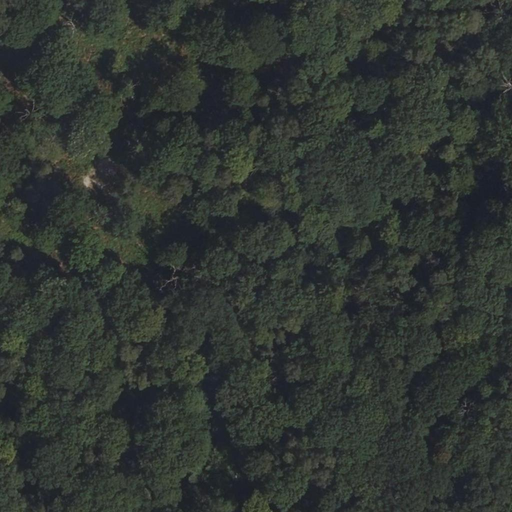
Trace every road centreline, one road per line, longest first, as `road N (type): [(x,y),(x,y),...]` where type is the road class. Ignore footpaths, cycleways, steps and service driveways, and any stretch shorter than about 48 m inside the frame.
road 1 (track): [(22,167),(120,179),(225,234),(303,254),(405,254),(511,237)]
road 2 (track): [(511,268),(428,511)]
